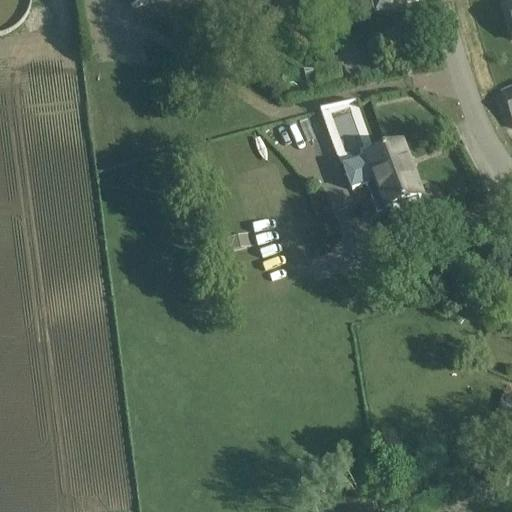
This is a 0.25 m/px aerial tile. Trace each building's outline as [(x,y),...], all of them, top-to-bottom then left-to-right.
[(0,0),(0,33),(2,33),(13,29),(22,20),(28,10),(30,0),(0,0)] [(369,0),(376,22),(418,11),(415,0),(369,0)] [(307,84),(310,95),(344,86),(337,61),(313,68),(317,81),(307,84)] [(511,90),(501,95),(511,124),(511,90)] [(391,215),(398,218),(417,212),(420,205),(418,200),(422,199),(401,144),(367,157),(368,159),(344,168),(352,192),(368,186),(378,214),(386,210),(387,212),(390,211),(391,215)] [(511,420),(511,394),(505,392),(497,415),(511,420)]
